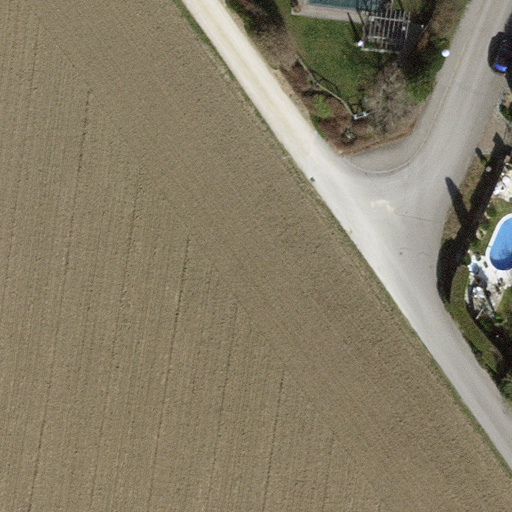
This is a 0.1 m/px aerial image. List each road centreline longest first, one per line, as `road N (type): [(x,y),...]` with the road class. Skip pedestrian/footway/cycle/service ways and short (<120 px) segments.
road 1 (track): [(199,0),(511,442)]
road 2 (residential): [(383,253),(425,186),(507,0)]
